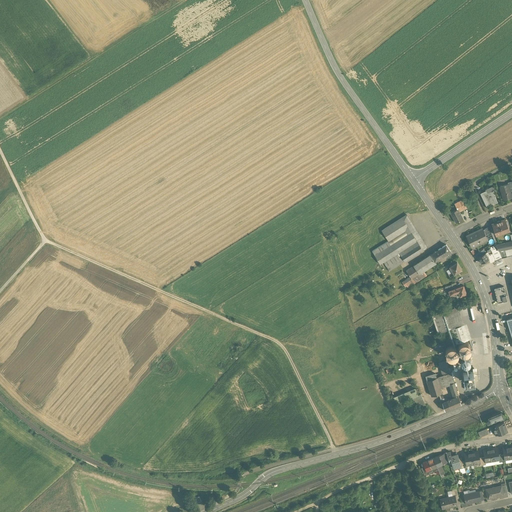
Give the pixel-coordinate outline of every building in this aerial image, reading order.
[(508,184),(500,186),(504,200),(511,197),(511,196),(510,190),(509,184),(508,184)] [(486,191),(480,193),(486,206),(493,203),(493,204),(498,202),(492,191),(487,193),(486,191)] [(462,200),(454,204),(457,210),(458,209),(459,212),(465,209),(464,207),(465,207),(462,200)] [(457,210),(450,213),(456,223),(463,219),(459,212),(458,209),(457,210)] [(427,247),(407,215),(381,231),(388,241),(372,251),(380,264),(383,262),(389,271),(427,247)] [(505,219),(491,224),(495,234),(508,229),(505,219)] [(489,227),(483,230),(487,238),(492,236),(489,227)] [(482,228),(466,236),(472,248),(488,240),(487,238),(483,230),(482,228)] [(511,240),(496,244),(496,245),(498,250),(511,247),(511,240)] [(446,245),(429,255),(434,262),(445,254),(446,256),(448,255),(447,253),(450,251),(446,245)] [(498,250),(496,245),(490,247),(491,250),(492,252),(495,261),(501,258),(498,250)] [(511,247),(498,250),(501,258),(511,255),(511,247)] [(485,253),(478,258),(481,263),(485,261),(485,262),(489,259),(487,256),(485,253)] [(429,255),(414,265),(419,274),(423,271),(435,263),(434,262),(429,255)] [(501,258),(495,261),(498,267),(504,265),(501,258)] [(457,262),(450,266),(453,271),(455,274),(462,269),(457,262)] [(407,288),(426,275),(423,271),(419,274),(414,265),(406,270),(411,277),(403,282),(407,288)] [(463,285),(453,289),(454,293),(455,293),(457,296),(459,295),(460,296),(466,293),(463,285)] [(503,286),(494,289),(497,303),(507,300),(503,286)] [(454,307),(432,315),(438,333),(451,328),(460,325),(454,307)] [(460,325),(451,328),(456,343),(468,339),(463,324),(460,325)] [(470,350),(470,348),(470,345),(468,343),(466,342),(464,342),(461,342),(459,343),(458,345),(458,348),(458,350),(460,352),(462,354),(464,354),(466,353),(468,352),(470,350)] [(457,354),(458,352),(457,349),(456,347),(454,346),(451,345),(449,346),(447,347),(445,349),(445,352),(446,354),(447,356),(449,358),(451,358),(454,357),(456,356),(457,354)] [(469,362),(470,360),(469,358),(468,357),(467,356),(465,356),(463,356),(462,357),(461,358),(461,360),(461,362),(462,363),(463,364),(465,365),(467,364),(468,363),(469,362)] [(448,363),(440,366),(443,375),(451,373),(450,371),(449,367),(448,363)] [(473,370),(463,372),(464,382),(474,381),(473,370)] [(443,375),(437,377),(440,388),(449,385),(454,383),(451,373),(443,375)] [(437,377),(427,380),(432,396),(439,394),(442,393),(440,388),(437,377)] [(454,383),(449,385),(454,398),(458,396),(454,383)] [(415,389),(400,395),(403,402),(414,397),(418,396),(418,395),(415,389)] [(421,394),(418,395),(418,396),(414,397),(417,403),(424,401),(421,394)] [(400,395),(393,398),(396,405),(403,402),(400,395)] [(447,401),(442,403),(445,411),(461,405),(458,396),(454,398),(447,401)] [(501,414),(490,418),(490,420),(487,421),(488,424),(503,418),(501,414)] [(504,421),(493,426),(495,434),(498,433),(498,434),(500,433),(507,431),(504,421)] [(510,447),(503,448),(504,455),(505,459),(511,458),(510,447)] [(497,448),(490,450),(492,461),(499,460),(498,455),(497,448)] [(490,450),(484,451),(485,457),(486,462),(492,461),(490,450)] [(478,452),(471,453),(473,464),(479,463),(480,463),(479,458),(478,452)] [(471,453),(464,454),(466,460),(466,465),(467,465),(473,464),(471,453)] [(443,454),(433,459),(437,467),(441,465),(446,463),(443,454)] [(457,455),(451,456),(451,457),(452,461),(454,469),(459,467),(460,467),(458,459),(457,455)] [(433,459),(428,461),(431,469),(434,468),(437,467),(433,459)] [(434,468),(431,469),(428,461),(423,463),(425,467),(426,471),(428,471),(429,474),(436,471),(434,468)] [(501,486),(486,489),(488,499),(503,495),(503,493),(501,486)] [(479,491),(464,495),(466,504),(481,501),(479,491)] [(452,497),(441,499),(444,509),(450,508),(449,507),(452,507),(457,506),(455,499),(455,496),(452,497)]
